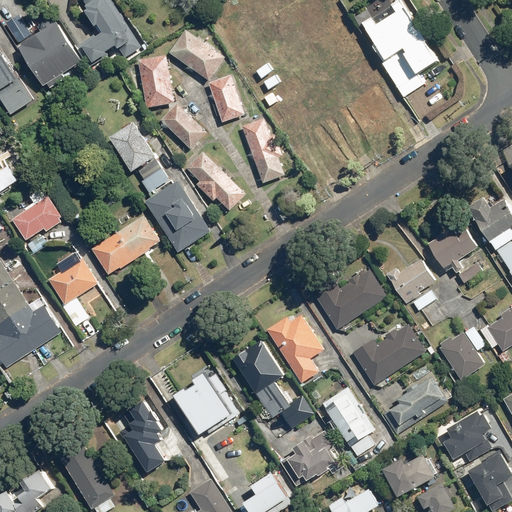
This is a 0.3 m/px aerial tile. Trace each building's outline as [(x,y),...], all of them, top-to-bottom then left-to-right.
[(114,0),(86,0),(92,8),(87,11),(101,31),(79,46),(91,65),(120,47),(128,58),(145,47),(114,0)] [(373,18),(365,23),(388,59),(384,62),(400,86),(440,61),(401,0),(393,5),(398,12),(378,25),(373,18)] [(21,15),(8,23),(21,43),(34,34),(21,15)] [(45,32),(21,47),(47,86),(51,83),(55,90),(69,81),(64,75),(85,62),(59,22),(57,23),(53,17),(40,25),(45,32)] [(188,30),(172,53),(211,81),(228,58),(188,30)] [(0,44),(0,94),(13,115),(36,100),(0,44)] [(382,78),(365,55),(338,75),(354,98),(382,78)] [(169,56),(141,61),(149,108),(177,103),(169,56)] [(234,75),(211,83),(225,123),(247,115),(249,120),(261,116),(257,103),(245,107),(234,75)] [(292,138),(345,102),(328,77),(275,113),(292,138)] [(180,104),(163,121),(187,143),(178,152),(189,162),(198,153),(194,149),(210,133),(180,104)] [(267,118),(244,127),(265,183),(287,175),(281,158),(285,156),(277,134),(273,135),(267,118)] [(137,122),(113,137),(135,171),(159,156),(137,122)] [(202,181),(199,185),(216,201),(219,197),(232,211),(249,194),(205,152),(189,168),(202,181)] [(0,193),(20,180),(11,166),(0,173),(0,193)] [(180,180),(148,201),(181,252),(213,231),(180,180)] [(50,196),(15,218),(29,240),(47,228),(49,231),(64,222),(61,218),(64,217),(50,196)] [(486,196),(468,207),(511,273),(511,208),(505,198),(493,206),(486,196)] [(90,224),(78,212),(67,222),(79,235),(90,224)] [(146,215),(95,248),(112,274),(163,241),(146,215)] [(454,227),(430,243),(449,272),(454,268),(458,274),(466,268),(460,260),(480,247),(467,228),(459,233),(454,227)] [(41,261),(43,260),(48,267),(56,261),(51,254),(47,248),(36,255),(41,261)] [(0,331),(1,333),(0,334),(0,353),(9,367),(64,332),(46,304),(36,311),(0,256),(0,331)] [(86,258),(52,280),(66,302),(64,304),(78,326),(92,317),(79,297),(102,282),(86,258)] [(399,268),(390,274),(408,303),(422,294),(421,291),(438,280),(423,258),(401,272),(399,268)] [(479,262),(460,274),(466,282),(485,270),(479,262)] [(351,282),(322,301),(339,329),(390,297),(372,269),(362,275),(361,273),(350,280),(351,282)] [(433,290),(415,302),(420,310),(439,298),(433,290)] [(490,324),(481,329),(493,348),(500,343),(505,351),(511,346),(511,311),(491,326),(490,324)] [(290,316),(269,329),(304,382),(321,371),(312,358),(326,349),(303,315),(293,321),(290,316)] [(375,338),(354,352),(376,386),(429,351),(411,323),(399,331),(397,328),(386,334),(389,338),(379,344),(375,338)] [(465,331),(441,347),(464,379),(487,363),(478,350),(488,344),(475,326),(466,332),(465,331)] [(263,340),(235,358),(274,417),(283,412),(294,428),(317,413),(305,394),(291,403),(276,381),(286,375),(263,340)] [(511,357),(507,350),(499,355),(507,366),(511,362),(511,357)] [(409,392),(399,398),(401,403),(386,413),(400,433),(450,401),(434,376),(420,385),(419,383),(408,389),(409,392)] [(208,386),(203,378),(175,396),(203,438),(242,413),(219,379),(208,386)] [(351,385),(325,402),(359,455),(376,445),(370,434),(379,428),(351,385)] [(454,437),(446,441),(454,456),(450,458),(456,468),(494,447),(486,433),(495,428),(486,412),(483,414),(480,410),(449,428),(454,437)] [(116,432),(115,433),(135,464),(155,451),(151,446),(166,436),(150,411),(133,422),(128,416),(112,426),(116,432)] [(297,451),(282,461),(298,486),(319,473),(321,475),(331,468),(329,466),(339,460),(332,449),(337,446),(327,430),(314,438),(312,435),(303,441),(303,442),(295,448),(297,451)] [(84,442),(62,455),(94,508),(97,506),(100,511),(106,511),(117,505),(112,497),(117,495),(84,442)] [(489,460),(470,470),(493,511),(511,500),(511,495),(504,482),(511,477),(511,468),(501,449),(487,457),(489,460)] [(158,452),(140,464),(148,476),(166,465),(158,452)] [(405,457),(385,469),(400,497),(438,475),(426,453),(408,464),(405,457)] [(261,493),(247,502),(253,511),(282,511),(296,504),(275,471),(255,483),(261,493)] [(45,511),(47,511),(42,503),(57,493),(45,474),(26,487),(32,495),(18,504),(12,495),(0,503),(0,511),(45,511)] [(191,492),(202,509),(196,511),(235,511),(213,478),(191,492)] [(420,496),(426,509),(432,505),(435,511),(450,511),(459,508),(445,482),(420,496)] [(334,511),(372,511),(372,510),(382,504),(372,488),(348,503),(344,496),(330,505),(334,511)]
